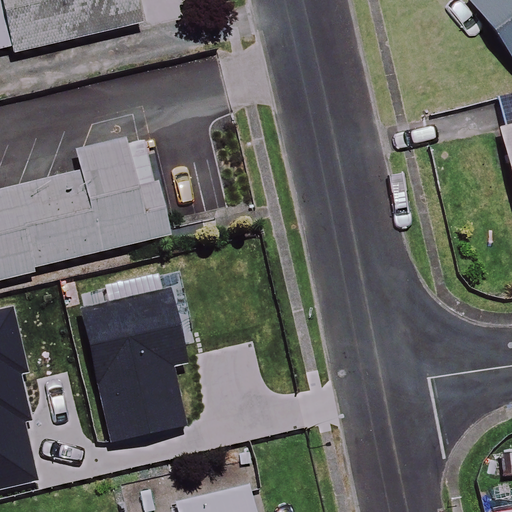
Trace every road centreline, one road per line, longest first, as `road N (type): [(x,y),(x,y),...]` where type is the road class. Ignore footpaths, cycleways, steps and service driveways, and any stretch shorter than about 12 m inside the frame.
road 1 (residential): [(295,0),(380,390)]
road 2 (residential): [(380,390),(511,368)]
road 3 (residential): [(380,390),(408,511)]
